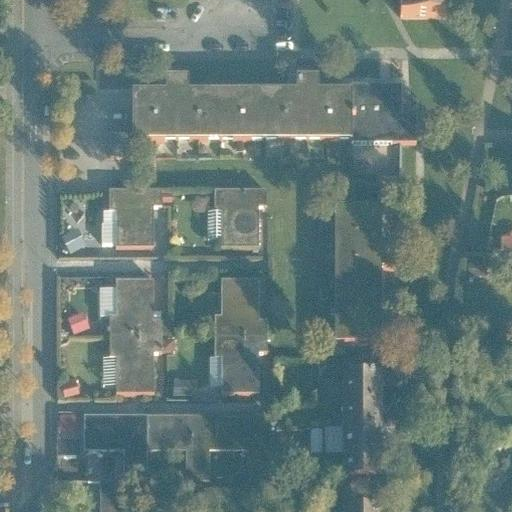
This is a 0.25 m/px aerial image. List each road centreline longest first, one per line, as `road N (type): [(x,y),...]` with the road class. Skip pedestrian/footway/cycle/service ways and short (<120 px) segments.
road 1 (residential): [(37,511),(34,42)]
road 2 (residential): [(34,42),(230,37),(253,0)]
